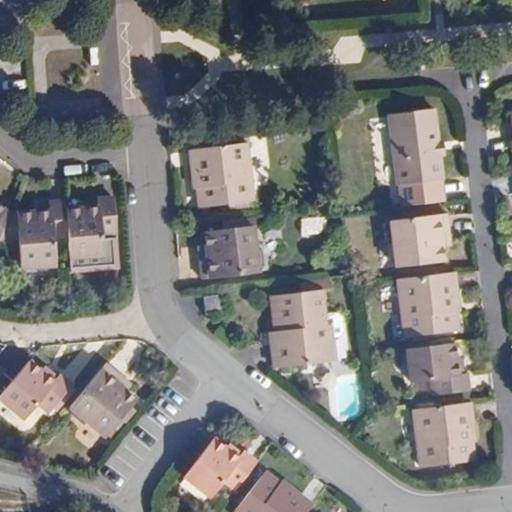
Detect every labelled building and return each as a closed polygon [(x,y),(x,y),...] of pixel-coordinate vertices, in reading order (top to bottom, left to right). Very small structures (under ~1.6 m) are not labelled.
[(23,69),(0,67),(0,97),(21,98),(23,69)] [(432,129),(428,98),(386,102),(392,166),(435,162),(433,145),(432,129)] [(441,144),(440,129),(432,129),(433,145),(441,144)] [(247,186),(241,130),(185,136),(189,175),(191,175),(193,192),(247,186)] [(111,222),(108,188),(92,190),(92,196),(62,199),(64,228),(66,247),(98,244),(96,224),(111,222)] [(62,199),(61,193),(43,194),(43,200),(10,204),(13,234),(15,260),(49,256),(46,230),(64,228),(62,199)] [(435,248),(433,226),(442,225),(440,203),(385,207),(389,252),(435,248)] [(0,235),(13,234),(10,204),(3,205),(2,209),(0,214),(0,235)] [(253,259),(248,216),(202,221),(204,241),(194,242),(196,265),(253,259)] [(446,261),(390,268),(396,325),(449,319),(446,299),(450,299),(446,261)] [(320,303),(317,278),(327,277),(326,266),(295,270),(296,281),(265,285),(269,321),(275,320),(276,329),(264,330),(267,356),(330,349),(327,326),(323,327),(320,303)] [(214,298),(212,284),(198,286),(200,300),(214,298)] [(338,320),(336,305),(332,302),(320,303),(323,327),(327,326),(335,325),(338,320)] [(276,329),(275,320),(269,321),(264,322),(264,330),(276,329)] [(451,365),(448,332),(399,337),(402,370),(423,368),(424,383),(461,379),(460,364),(451,365)] [(66,377),(55,367),(49,374),(24,354),(0,383),(0,395),(19,411),(32,395),(43,404),(66,377)] [(98,360),(62,404),(98,433),(129,395),(112,382),(118,375),(98,360)] [(336,377),(336,399),(355,399),(355,377),(336,377)] [(466,450),(464,430),(467,430),(464,392),(407,398),(413,456),(466,450)] [(231,482),(254,452),(239,441),(233,449),(208,430),(180,467),(204,485),(216,470),(231,482)] [(296,511),(310,495),(279,471),(277,474),(262,463),(230,505),(239,511),(296,511)]
